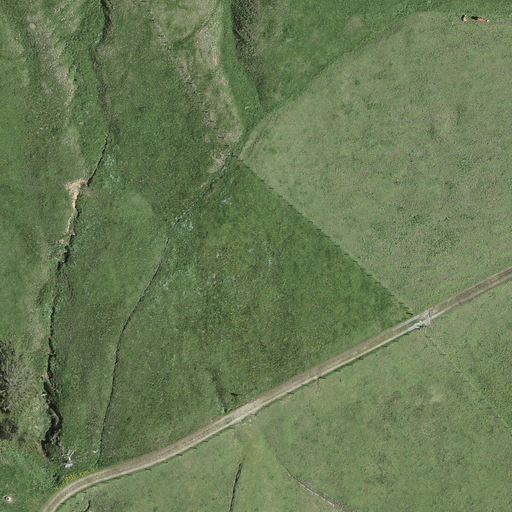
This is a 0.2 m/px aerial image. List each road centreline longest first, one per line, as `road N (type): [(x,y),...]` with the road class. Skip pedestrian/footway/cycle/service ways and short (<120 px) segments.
road 1 (track): [(511,273),(240,411)]
road 2 (track): [(240,411),(175,449),(90,477),(51,511)]
